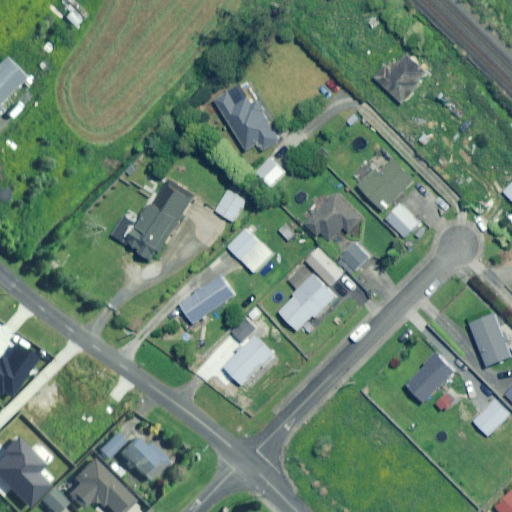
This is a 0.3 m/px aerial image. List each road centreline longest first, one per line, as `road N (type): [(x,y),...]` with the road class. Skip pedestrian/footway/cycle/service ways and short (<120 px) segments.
road 1 (residential): [(0,274),(245,459)]
road 2 (residential): [(458,245),(245,459)]
